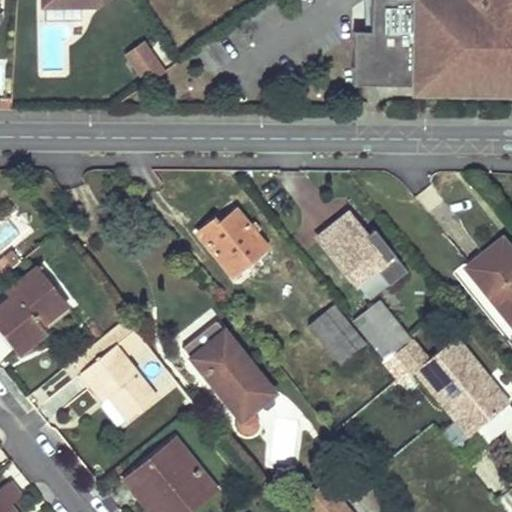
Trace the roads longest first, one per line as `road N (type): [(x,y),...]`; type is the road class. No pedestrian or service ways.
road 1 (secondary): [(511,140),(0,136)]
road 2 (residential): [(79,511),(0,417)]
